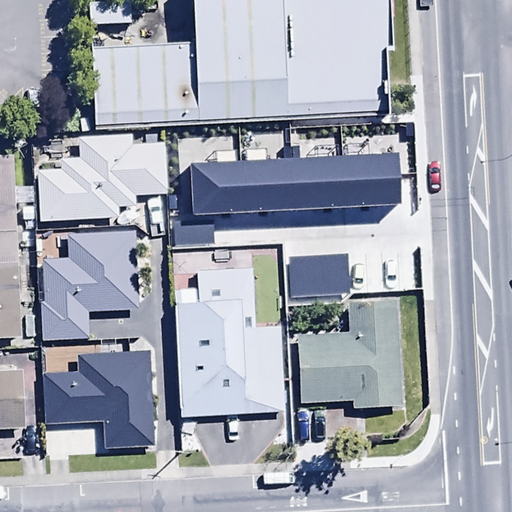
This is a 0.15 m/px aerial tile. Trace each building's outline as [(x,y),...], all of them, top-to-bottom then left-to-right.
[(87,45),(92,130),(394,114),(388,0),(186,0),(188,39),(87,45)] [(86,2),(87,25),(129,23),(128,1),(86,2)] [(255,174),(253,131),(207,133),(207,146),(194,146),(196,176),(255,174)] [(35,173),(37,223),(118,220),(118,208),(134,208),(133,198),(165,197),(163,144),(157,144),(157,136),(143,136),(143,145),(131,145),(131,137),(76,139),(77,161),(59,162),(59,172),(35,173)] [(0,341),(19,340),(17,305),(31,304),(30,289),(18,290),(17,270),(29,269),(28,254),(14,255),(14,248),(27,247),(27,232),(14,233),(12,206),(32,205),(31,187),(12,188),(11,154),(0,154),(0,341)] [(334,170),(288,171),(289,203),(260,204),(261,230),(282,229),(282,236),(346,234),(346,232),(358,231),(357,204),(345,204),(344,179),(335,180),(334,170)] [(134,232),(64,236),(65,262),(39,263),(41,301),(38,301),(40,343),(85,340),(84,313),(138,310),(134,232)] [(334,242),(280,243),(282,305),(336,304),(334,242)] [(250,271),(193,273),(194,292),(178,293),(179,305),(173,306),(177,417),(286,413),(284,387),(281,387),(279,328),(243,329),(243,318),(252,317),(250,271)] [(402,407),(395,300),(343,303),(346,336),(295,339),(299,405),(350,401),(350,410),(402,407)] [(20,373),(0,373),(0,432),(22,431),(20,373)]
